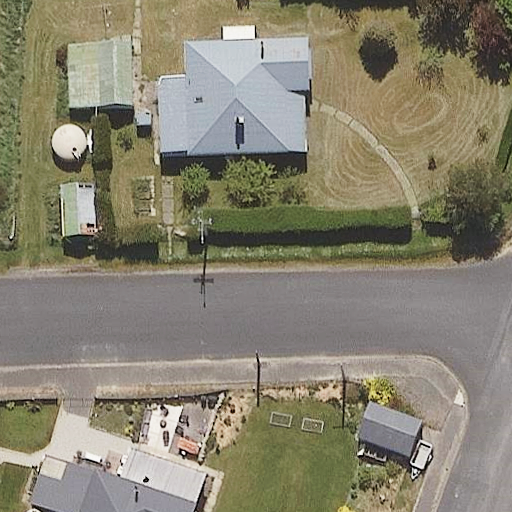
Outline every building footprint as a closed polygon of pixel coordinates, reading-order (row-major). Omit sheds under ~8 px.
[(307,39),(186,42),(187,79),(159,80),(161,155),(310,151),(307,39)] [(133,106),(132,43),(69,44),(71,107),(133,106)] [(92,188),(60,190),(64,236),(95,233),(92,188)] [(421,420),(368,406),(356,450),(409,464),(421,420)] [(193,511),(206,475),(119,444),(109,474),(50,453),(32,504),(56,511),(193,511)]
